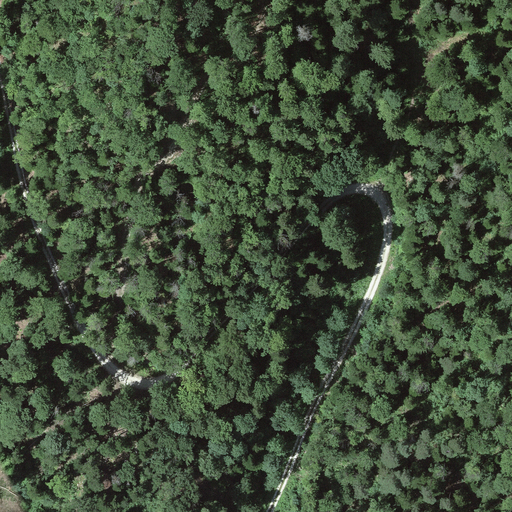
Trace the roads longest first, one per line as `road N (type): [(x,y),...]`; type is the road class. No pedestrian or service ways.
road 1 (track): [(111,363),(141,378),(167,373),(195,354),(341,193),(379,195),(386,220),(377,276),(267,511)]
road 2 (track): [(261,0),(250,44),(209,71),(172,148),(132,192),(111,363)]
road 3 (track): [(0,75),(19,168),(55,273),(111,363)]
road 4 (track): [(511,34),(438,51),(419,67),(394,167),(369,189)]
